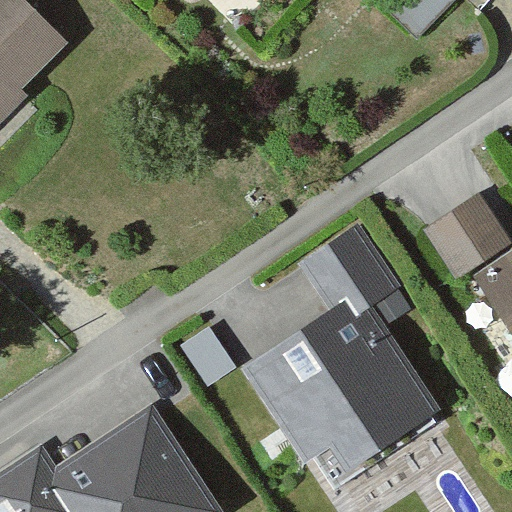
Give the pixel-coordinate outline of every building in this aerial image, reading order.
[(0,0),(0,145),(114,26),(86,0),(0,0)] [(430,223),(463,274),(511,242),(511,224),(487,187),(430,223)] [(511,259),(482,280),(511,324),(511,259)] [(454,426),(358,294),(243,376),(339,509),(454,426)] [(220,329),(195,341),(213,377),(238,365),(220,329)] [(221,511),(153,407),(56,470),(41,447),(0,474),(0,511),(221,511)]
